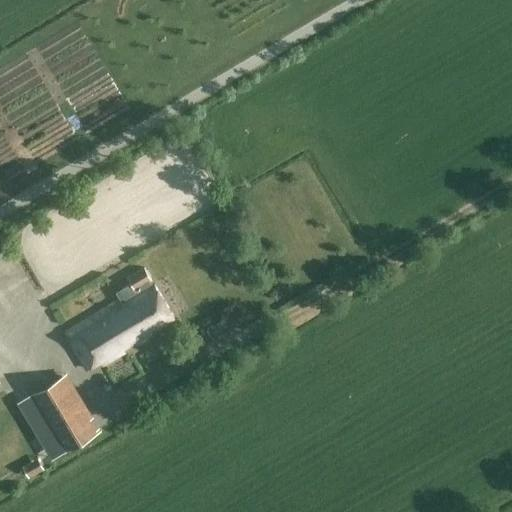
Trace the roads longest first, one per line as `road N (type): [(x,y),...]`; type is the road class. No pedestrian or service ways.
road 1 (track): [(511,178),(109,409)]
road 2 (track): [(0,215),(365,0)]
